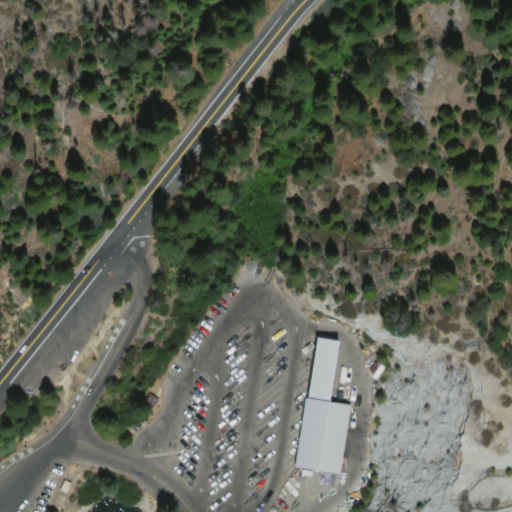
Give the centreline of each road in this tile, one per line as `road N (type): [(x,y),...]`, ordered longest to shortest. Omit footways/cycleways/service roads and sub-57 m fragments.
road 1 (secondary): [(0,378),(303,0)]
road 2 (residential): [(182,511),(172,493),(66,436),(123,331),(142,266),(123,232)]
